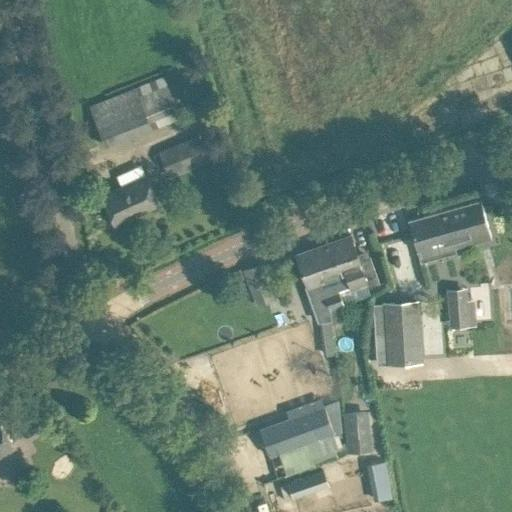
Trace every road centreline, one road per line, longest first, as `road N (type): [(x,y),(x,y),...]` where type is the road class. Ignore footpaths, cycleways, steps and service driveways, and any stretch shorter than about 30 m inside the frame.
road 1 (tertiary): [(94,321),(241,247),(370,195),(511,159)]
road 2 (unclassified): [(94,321),(72,269),(9,0)]
road 3 (unclassified): [(250,511),(209,437),(94,321)]
